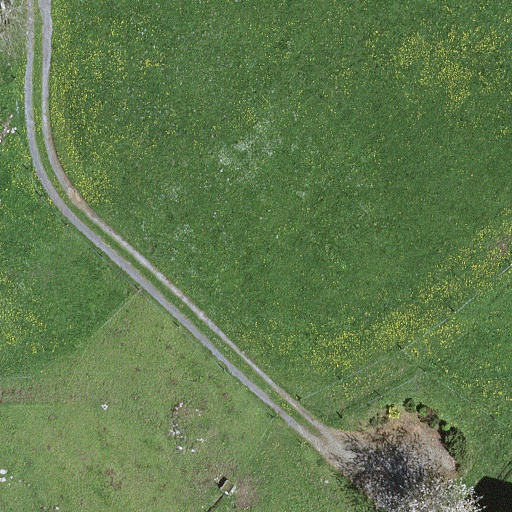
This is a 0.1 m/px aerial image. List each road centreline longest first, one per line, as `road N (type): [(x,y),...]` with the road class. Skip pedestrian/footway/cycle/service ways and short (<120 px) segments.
road 1 (track): [(400,485),(292,421),(59,194),(40,159),(30,110),(33,0)]
road 2 (track): [(292,421),(0,392)]
